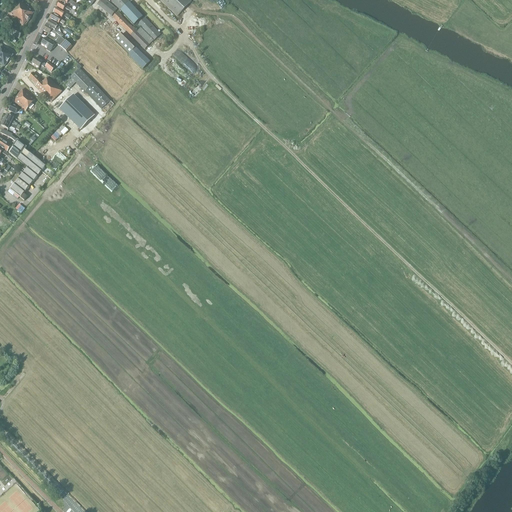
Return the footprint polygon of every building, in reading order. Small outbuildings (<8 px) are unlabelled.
[(74,6),(78,8),(80,6),(69,0),(60,0),(60,2),(66,5),(68,3),(74,6)] [(100,0),(96,5),(111,17),(116,10),(104,0),(100,0)] [(120,10),(123,7),(128,2),(129,1),(127,0),(111,0),(111,1),(120,10)] [(157,0),(176,18),(191,3),(187,0),(157,0)] [(16,5),(8,15),(15,20),(23,26),(22,27),(34,13),(19,2),(17,5),(16,5)] [(57,7),(63,11),(64,8),(70,12),(74,15),(76,12),(59,2),(57,7)] [(129,3),(120,11),(134,26),(143,17),(129,3)] [(53,13),(62,18),(63,16),(69,19),(70,17),(65,13),(56,8),(53,13)] [(112,17),(131,35),(135,31),(131,26),(124,20),(122,18),(117,13),(112,17)] [(50,19),(58,24),(59,23),(63,25),(65,23),(61,20),(61,19),(53,14),(50,19)] [(1,23),(5,27),(11,21),(6,17),(3,20),(1,23)] [(139,24),(138,25),(153,41),(159,36),(160,35),(145,18),(144,19),(139,24)] [(49,21),(46,26),(57,32),(60,28),(58,26),(49,21)] [(57,32),(46,26),(43,31),(49,34),(50,32),(55,35),(57,32)] [(13,28),(10,34),(19,39),(22,33),(13,28)] [(135,31),(131,35),(145,50),(149,45),(135,31)] [(42,35),(39,34),(33,46),(36,47),(42,35)] [(114,40),(128,54),(134,47),(120,34),(114,40)] [(54,49),(55,46),(57,44),(59,46),(67,53),(72,47),(61,37),(60,38),(57,35),(52,41),(47,36),(45,39),(41,44),(47,48),(46,50),(50,52),(53,48),(54,49)] [(4,67),(5,66),(4,66),(12,56),(13,56),(12,55),(1,47),(0,48),(0,63),(4,67)] [(143,70),(150,62),(135,48),(128,56),(143,70)] [(173,54),(181,60),(184,57),(176,50),(173,54)] [(32,64),(39,68),(40,66),(43,67),(45,64),(35,58),(32,64)] [(51,72),(55,68),(49,63),(45,67),(51,72)] [(76,83),(85,92),(93,84),(80,70),(71,78),(72,79),(66,85),(70,89),(76,83)] [(64,90),(62,92),(58,88),(51,82),(47,78),(43,82),(33,73),(29,78),(36,85),(35,86),(41,92),(51,102),(55,98),(58,102),(65,95),(67,94),(64,90)] [(93,84),(85,92),(102,110),(110,102),(93,84)] [(25,112),(32,103),(35,100),(22,90),(13,101),(25,112)] [(73,95),(59,110),(80,130),(94,116),(73,95)] [(23,112),(21,111),(18,109),(12,105),(9,111),(15,115),(17,112),(22,114),(23,112)] [(7,115),(4,121),(19,128),(20,126),(17,125),(17,124),(15,123),(15,122),(12,121),(13,118),(7,115)] [(19,128),(4,121),(1,126),(8,130),(9,126),(15,129),(18,130),(19,128)] [(0,133),(11,138),(16,142),(9,153),(24,166),(10,181),(14,184),(9,190),(23,201),(27,198),(23,194),(46,166),(26,150),(28,149),(22,144),(17,140),(12,136),(13,135),(2,130),(0,133)] [(0,154),(1,153),(8,157),(9,155),(7,153),(11,147),(0,139),(0,154)] [(42,146),(35,154),(38,157),(40,154),(48,161),(53,155),(42,146)] [(94,173),(111,191),(118,185),(101,167),(94,173)]
